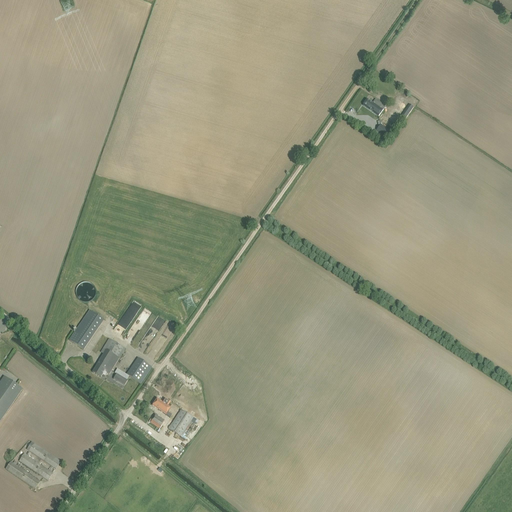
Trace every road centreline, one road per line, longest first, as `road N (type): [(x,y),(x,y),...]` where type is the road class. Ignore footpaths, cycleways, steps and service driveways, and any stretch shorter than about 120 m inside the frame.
road 1 (track): [(511,384),(263,220)]
road 2 (track): [(263,220),(364,72)]
road 3 (track): [(263,220),(169,355)]
road 4 (unclassified): [(125,415),(0,311)]
